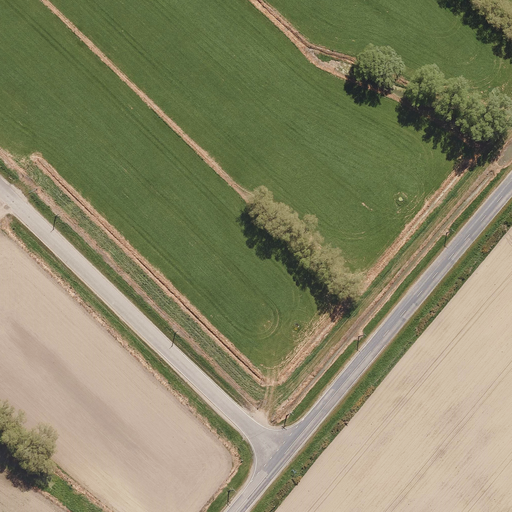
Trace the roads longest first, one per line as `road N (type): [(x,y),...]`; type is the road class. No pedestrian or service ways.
road 1 (unclassified): [(280,457),(0,186)]
road 2 (tertiary): [(280,457),(511,183)]
